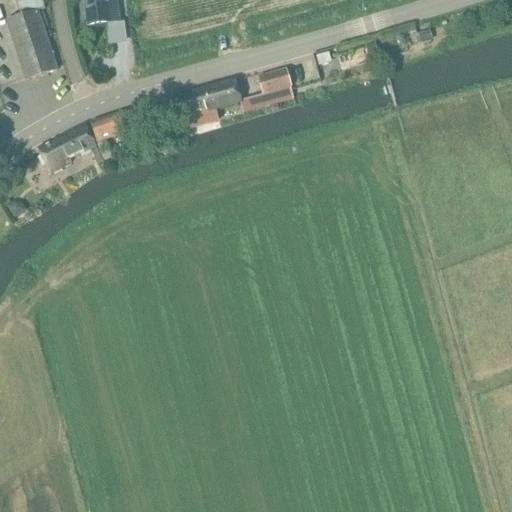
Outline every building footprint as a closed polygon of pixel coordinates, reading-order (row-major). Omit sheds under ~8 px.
[(21,17),(6,21),(26,82),(57,71),(38,12),(45,10),(42,0),(30,0),(17,5),(21,17)] [(84,0),(88,27),(119,22),(116,0),(84,0)] [(430,30),(417,34),(420,45),(433,41),(430,30)] [(375,44),(365,47),(368,57),(378,54),(375,44)] [(263,95),(240,101),(244,114),(294,100),(286,71),(259,78),(263,95)] [(207,110),(240,101),(235,82),(174,99),(175,101),(180,118),(181,121),(183,131),(210,124),(207,110)] [(175,101),(154,107),(160,127),(181,121),(180,118),(175,101)] [(91,124),(97,143),(147,127),(141,108),(91,124)] [(61,164),(95,147),(85,128),(38,151),(50,174),(63,167),(61,164)] [(15,203),(7,207),(15,219),(26,211),(21,204),(15,203)]
